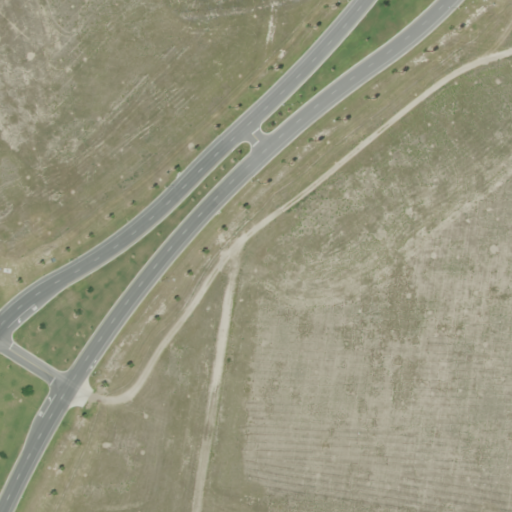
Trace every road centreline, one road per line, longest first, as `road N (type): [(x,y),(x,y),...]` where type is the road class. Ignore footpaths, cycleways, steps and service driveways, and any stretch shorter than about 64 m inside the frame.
road 1 (tertiary): [(2,511),(69,385),(172,245),(308,112),(448,0)]
road 2 (tertiary): [(364,0),(144,225),(0,324)]
